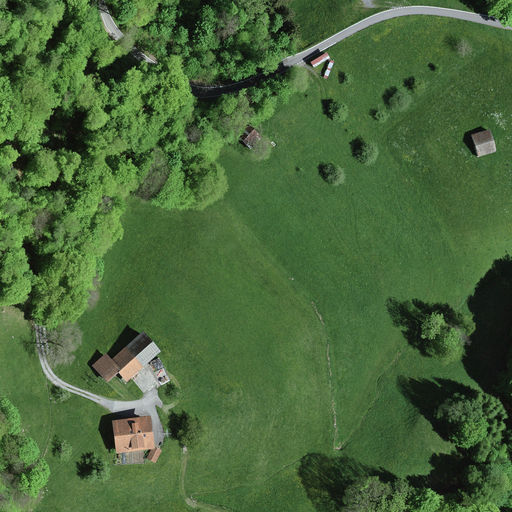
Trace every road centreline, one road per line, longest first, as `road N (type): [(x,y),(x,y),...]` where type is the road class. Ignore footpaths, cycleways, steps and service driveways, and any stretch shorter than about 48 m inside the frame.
road 1 (residential): [(99,0),(112,30),(141,58),(200,93),(247,85),(390,13),(437,11),(511,25)]
road 2 (track): [(0,0),(11,29),(17,225),(46,372)]
